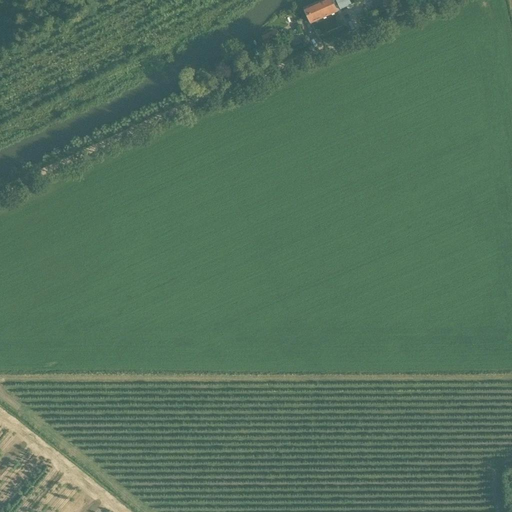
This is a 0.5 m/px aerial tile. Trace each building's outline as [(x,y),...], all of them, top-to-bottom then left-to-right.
[(319,0),(304,7),(311,23),(337,11),(331,0),(319,0)] [(335,0),(339,9),(351,4),(349,0),(335,0)] [(381,0),(371,0),(375,9),(384,5),(381,0)] [(261,36),(265,44),(279,37),(275,29),(261,36)] [(303,33),(291,38),(293,45),(305,40),(303,33)]
